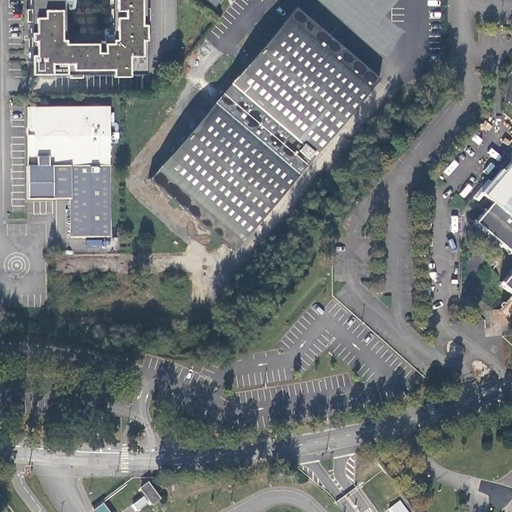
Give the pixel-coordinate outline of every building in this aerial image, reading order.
[(28,0),(29,76),(143,76),(143,0),(28,0)] [(190,214),(233,251),(380,80),(295,8),(149,179),(185,210),(183,213),(187,217),(190,214)] [(107,107),(25,107),(26,199),(69,198),(69,237),(108,237),(108,164),(107,107)] [(511,160),(492,184),(487,180),(473,197),(477,202),(483,195),(491,203),(474,223),(509,253),(511,250),(511,274),(501,285),(511,294),(511,160)] [(146,484),(139,489),(150,504),(157,499),(146,484)] [(142,499),(131,507),(134,511),(137,511),(147,505),(142,499)] [(407,511),(399,501),(389,509),(391,511),(407,511)]
